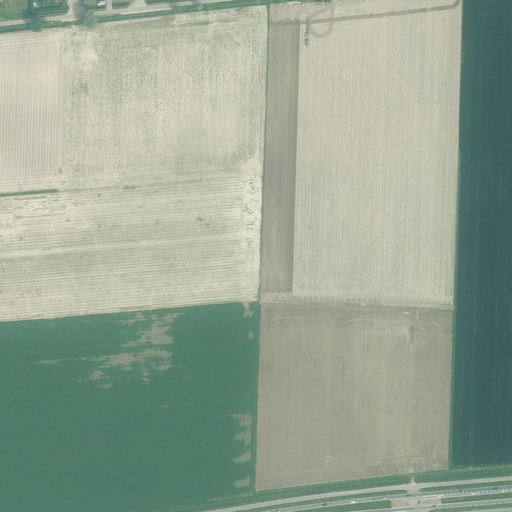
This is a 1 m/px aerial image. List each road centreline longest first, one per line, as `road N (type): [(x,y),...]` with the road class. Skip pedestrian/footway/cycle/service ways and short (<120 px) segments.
road 1 (unclassified): [(0,25),(217,0)]
road 2 (unclassified): [(215,511),(413,486)]
road 3 (primary): [(414,497),(279,511)]
